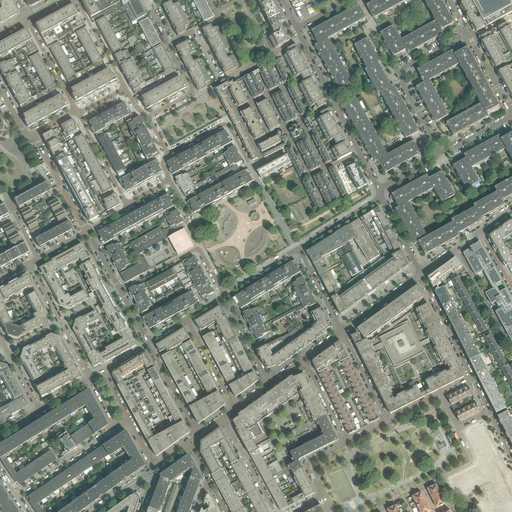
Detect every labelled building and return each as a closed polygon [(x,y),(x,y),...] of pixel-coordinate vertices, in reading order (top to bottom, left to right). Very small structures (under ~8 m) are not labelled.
[(17,12),(17,11),(10,0),(5,0),(0,3),(0,23),(15,15),(16,15),(17,14),(17,13),(17,12)] [(120,2),(119,0),(80,0),(82,2),(90,18),(101,12),(120,2)] [(146,15),(138,0),(119,0),(120,2),(132,23),(136,20),(140,18),(145,16),(146,15)] [(196,7),(206,3),(204,0),(198,0),(194,3),(196,6),(191,8),(192,10),(196,7)] [(265,16),(279,9),(274,0),(269,0),(268,1),(267,0),(259,0),(258,1),(260,5),(261,5),(262,7),(261,8),(263,12),(265,16)] [(385,12),(378,0),(376,0),(366,6),(374,19),(385,12)] [(397,6),(394,0),(378,0),(385,12),(397,6)] [(447,12),(445,7),(441,0),(428,7),(435,19),(447,12)] [(487,26),(479,12),(472,0),(468,0),(461,4),(465,13),(466,12),(467,14),(466,15),(471,24),(472,23),(476,32),(487,26)] [(511,0),(472,0),(479,12),(487,26),(511,11),(511,0)] [(183,13),(180,7),(178,3),(173,5),(171,1),(162,6),(164,10),(166,10),(167,12),(165,12),(169,20),(183,13)] [(197,13),(199,12),(208,7),(206,3),(196,7),(198,11),(197,12),(197,13)] [(67,20),(78,14),(73,4),(69,7),(68,6),(61,10),(66,21),(67,22),(68,21),(67,20)] [(366,18),(358,5),(347,12),(354,25),(366,18)] [(200,18),(201,17),(211,12),(208,7),(199,12),(201,16),(199,17),(200,18)] [(285,20),(279,9),(265,16),(272,31),(281,26),(279,23),(285,20)] [(66,21),(61,10),(47,18),(51,25),(53,28),(66,21)] [(202,23),(213,17),(211,12),(201,17),(203,21),(202,22),(202,23)] [(354,25),(347,12),(335,18),(342,31),(354,25)] [(454,23),(451,18),(447,12),(435,19),(436,21),(441,30),(454,23)] [(189,24),(188,22),(183,13),(169,20),(177,36),(186,31),(184,27),(189,24)] [(86,27),(79,16),(78,14),(67,20),(68,21),(67,22),(73,33),(74,34),(75,33),(85,28),(86,28),(86,27)] [(53,28),(51,25),(47,18),(39,22),(40,23),(35,25),(40,34),(51,29),(52,30),(53,29),(53,28)] [(107,22),(104,18),(96,22),(98,27),(107,22)] [(140,29),(141,29),(150,23),(149,21),(147,18),(147,19),(142,22),(141,20),(140,18),(136,20),(140,28),(139,28),(140,29)] [(342,31),(335,18),(323,24),(330,38),(342,31)] [(443,34),(441,30),(436,21),(424,27),(431,40),(443,34)] [(101,31),(109,27),(107,22),(98,27),(101,31)] [(511,31),(507,22),(479,38),(496,70),(511,98),(511,31)] [(142,34),(153,28),(152,28),(151,26),(150,23),(141,29),(143,32),(142,33),(142,34)] [(330,38),(323,24),(312,31),(319,44),(326,40),(328,39),(330,38)] [(209,44),(223,37),(218,26),(212,29),(210,25),(202,29),(209,44)] [(289,41),(285,35),(281,26),(272,31),(274,34),(269,37),(274,48),(289,41)] [(400,37),(397,33),(393,26),(380,33),(387,45),(400,37)] [(103,36),(111,31),(109,27),(101,31),(103,36)] [(431,40),(424,27),(413,34),(420,47),(431,40)] [(76,39),(78,38),(87,33),(85,28),(75,33),(74,34),(69,37),(67,38),(69,41),(71,40),(70,38),(75,36),(76,39)] [(146,38),(156,33),(155,32),(154,31),(154,30),(153,28),(142,34),(144,38),(145,39),(146,38)] [(60,42),(54,31),(53,29),(52,30),(51,29),(40,34),(48,48),(49,48),(58,43),(60,42)] [(31,39),(26,30),(22,32),(14,36),(17,42),(19,46),(20,47),(23,46),(22,45),(31,39)] [(105,40),(114,36),(111,31),(103,36),(105,40)] [(80,42),(90,37),(87,33),(78,38),(80,42)] [(147,44),(158,38),(158,37),(156,35),(157,35),(156,33),(146,38),(148,42),(147,43),(147,44)] [(108,45),(116,40),(120,38),(118,34),(114,36),(105,40),(108,45)] [(413,34),(401,40),(402,42),(406,50),(408,53),(420,47),(413,34)] [(19,46),(17,42),(14,36),(0,43),(3,49),(6,54),(19,46)] [(83,47),(92,42),(90,37),(80,42),(83,47)] [(229,48),(223,37),(209,44),(217,59),(225,55),(223,51),(229,48)] [(406,50),(402,42),(401,40),(400,37),(387,45),(393,57),(406,50)] [(150,48),(161,43),(159,40),(158,38),(147,44),(149,48),(149,47),(150,48)] [(374,50),(371,45),(367,38),(354,45),(358,53),(361,57),(374,50)] [(38,52),(32,41),(31,39),(22,45),(23,46),(20,47),(26,58),(38,52)] [(334,50),(332,45),(328,39),(326,40),(319,44),(315,46),(321,57),(334,50)] [(110,49),(119,45),(116,40),(108,45),(110,49)] [(196,51),(192,45),(190,40),(176,47),(184,62),(192,58),(190,54),(196,51)] [(85,51),(94,46),(92,42),(83,47),(85,51)] [(51,52),(61,47),(58,43),(49,48),(51,52)] [(155,54),(164,49),(161,44),(152,49),(155,54)] [(304,59),(301,54),(296,44),(288,49),(290,53),(284,56),(290,66),(304,59)] [(121,49),(119,45),(110,49),(113,54),(121,49)] [(88,56),(97,51),(94,46),(85,51),(88,56)] [(54,57),(63,52),(61,47),(51,52),(54,57)] [(474,59),(471,54),(467,47),(455,54),(458,61),(460,64),(459,64),(461,66),(474,59)] [(154,60),(155,60),(166,54),(164,49),(155,54),(152,56),(154,60)] [(341,62),(338,57),(334,50),(321,57),(328,69),(341,62)] [(380,62),(378,57),(374,50),(361,57),(367,69),(378,63),(380,62)] [(90,60),(99,55),(97,51),(88,56),(90,60)] [(131,60),(129,57),(126,51),(121,53),(121,52),(114,56),(117,61),(116,61),(117,63),(118,63),(120,67),(121,67),(119,62),(124,60),(126,62),(131,60)] [(460,64),(458,61),(455,54),(452,51),(441,57),(448,70),(459,64),(460,64)] [(56,61),(66,56),(63,52),(54,57),(56,61)] [(30,64),(41,58),(38,53),(29,58),(29,59),(28,59),(30,64)] [(0,59),(1,62),(8,59),(6,54),(3,56),(3,55),(0,56),(0,59)] [(157,64),(159,63),(169,58),(166,54),(155,60),(157,64)] [(59,66),(68,61),(71,59),(68,55),(66,56),(56,61),(59,66)] [(93,65),(102,60),(99,55),(90,60),(93,65)] [(224,74),(238,67),(233,56),(227,59),(225,55),(217,59),(224,74)] [(448,70),(441,57),(429,64),(436,77),(448,70)] [(31,69),(34,68),(43,63),(41,58),(30,64),(29,64),(31,69)] [(162,68),(171,63),(169,58),(159,63),(162,68)] [(191,77),(205,70),(200,59),(194,62),(192,58),(184,62),(191,77)] [(283,67),(279,59),(271,63),(272,66),(275,64),(277,66),(276,66),(278,69),(283,67)] [(311,74),(309,70),(304,59),(290,66),(295,77),(301,75),(303,79),(311,74)] [(480,71),(477,66),(474,59),(461,66),(467,78),(480,71)] [(95,76),(101,73),(107,70),(102,60),(93,65),(86,68),(75,74),(66,79),(71,89),(84,82),(95,76)] [(139,75),(135,67),(131,60),(126,62),(124,60),(119,62),(121,67),(120,67),(123,72),(122,73),(123,75),(124,75),(127,80),(128,79),(131,83),(136,81),(134,78),(139,75)] [(17,74),(14,68),(10,61),(5,63),(5,62),(0,64),(0,69),(2,73),(1,74),(2,76),(3,75),(6,80),(17,74)] [(61,70),(70,65),(68,61),(59,66),(61,70)] [(334,81),(347,74),(341,62),(328,69),(334,81)] [(36,72),(45,67),(43,63),(34,68),(36,72)] [(164,72),(174,67),(171,63),(162,68),(164,72)] [(271,69),(269,67),(272,66),(271,63),(263,67),(267,75),(272,72),(271,69)] [(384,75),(382,71),(378,63),(367,69),(365,70),(371,82),(384,75)] [(436,77),(429,64),(417,70),(424,83),(429,80),(436,77)] [(64,75),(73,70),(70,65),(61,70),(64,75)] [(39,77),(48,72),(45,67),(36,72),(39,77)] [(166,84),(172,81),(179,77),(174,67),(164,72),(144,83),(139,86),(139,88),(133,91),(135,94),(138,92),(141,97),(154,90),(166,84)] [(257,80),(255,77),(254,75),(260,72),(261,74),(262,77),(263,77),(267,75),(263,67),(248,75),(251,82),(252,83),(257,80)] [(286,74),(283,67),(278,69),(282,76),(286,74)] [(108,84),(113,81),(116,80),(112,73),(111,74),(108,69),(107,70),(101,73),(95,76),(101,88),(106,85),(107,86),(109,85),(108,84)] [(66,79),(75,74),(73,70),(64,75),(66,79)] [(207,88),(205,84),(211,81),(205,70),(191,77),(199,92),(207,88)] [(486,82),(484,78),(480,71),(467,78),(473,89),(486,82)] [(41,81),(50,76),(48,72),(39,77),(37,77),(40,82),(41,81)] [(276,79),(272,72),(267,75),(271,82),(276,79)] [(23,86),(23,84),(17,74),(6,80),(8,85),(7,85),(8,88),(9,87),(12,92),(23,86)] [(290,80),(286,74),(282,76),(284,80),(283,80),(285,83),(290,80)] [(319,89),(316,82),(311,74),(303,79),(305,82),(299,85),(305,96),(319,89)] [(354,85),(351,81),(347,74),(334,81),(341,93),(354,85)] [(144,83),(142,80),(139,75),(134,78),(136,81),(131,83),(128,79),(127,80),(129,84),(128,84),(129,87),(130,86),(133,91),(139,88),(139,86),(144,83)] [(251,82),(248,75),(240,79),(241,81),(244,80),(247,85),(251,82)] [(271,82),(267,75),(263,77),(266,84),(271,82)] [(391,86),(388,81),(384,75),(371,82),(378,94),(380,93),(380,92),(391,86)] [(43,86),(53,81),(50,76),(41,81),(43,86)] [(97,90),(101,88),(95,76),(84,82),(90,94),(94,91),(95,92),(97,91),(97,90)] [(179,92),(181,91),(187,88),(183,81),(182,82),(179,77),(172,81),(166,84),(172,96),(177,93),(177,94),(180,93),(179,92)] [(241,88),(239,83),(241,81),(240,79),(234,82),(233,80),(230,82),(232,84),(233,84),(236,90),(237,89),(237,90),(241,88)] [(279,86),(278,83),(276,79),(271,82),(274,88),(279,86)] [(260,87),(257,80),(252,83),(255,90),(260,87)] [(436,92),(432,86),(429,80),(424,83),(416,87),(423,100),(436,92)] [(59,93),(55,85),(53,81),(43,86),(46,90),(53,87),(57,94),(59,93)] [(236,90),(233,84),(232,84),(230,82),(229,81),(227,82),(230,87),(230,88),(230,90),(231,93),(235,91),(235,90),(236,90)] [(85,96),(87,96),(90,94),(84,82),(71,89),(70,90),(73,94),(72,95),(75,102),(83,98),(83,99),(86,97),(85,96)] [(230,87),(227,82),(219,86),(221,91),(222,91),(230,87)] [(255,90),(252,83),(251,82),(247,85),(250,92),(255,90)] [(274,88),(271,82),(266,84),(268,88),(269,91),(274,88)] [(493,94),(490,89),(486,82),(473,89),(480,101),(493,94)] [(167,98),(172,96),(166,84),(154,90),(160,102),(165,99),(166,100),(168,99),(167,98)] [(399,97),(397,92),(393,85),(391,86),(380,92),(380,93),(384,99),(383,100),(385,104),(386,103),(386,104),(399,97)] [(30,99),(26,91),(23,86),(12,92),(14,96),(13,97),(15,99),(16,99),(20,106),(26,103),(26,101),(30,99)] [(224,93),(222,92),(222,91),(221,91),(219,86),(215,88),(216,91),(218,90),(219,91),(217,92),(220,98),(222,97),(222,98),(226,96),(224,93)] [(296,93),(293,86),(288,88),(289,91),(291,95),(296,93)] [(47,102),(53,99),(60,95),(59,93),(57,94),(53,87),(46,90),(30,99),(26,101),(26,103),(20,106),(24,115),(36,108),(47,102)] [(264,94),(262,91),(260,87),(255,90),(259,96),(264,94)] [(245,95),(241,88),(237,90),(238,91),(237,91),(240,97),(245,95)] [(327,104),(324,99),(319,89),(305,96),(310,107),(316,104),(318,108),(327,104)] [(156,104),(160,102),(154,90),(141,97),(144,102),(142,103),(146,110),(154,106),(154,107),(156,105),(156,104)] [(259,96),(255,90),(250,92),(254,99),(259,96)] [(240,97),(237,91),(235,92),(235,91),(231,93),(235,100),(240,97)] [(285,98),(283,94),(282,91),(277,94),(281,101),(285,98)] [(442,104),(439,98),(436,92),(423,100),(429,111),(442,104)] [(300,99),(296,93),(291,95),(295,102),(300,99)] [(281,101),(277,94),(272,96),(274,99),(276,103),(281,101)] [(499,106),(497,101),(493,94),(480,101),(481,104),(486,113),(487,113),(499,106)] [(61,110),(65,107),(68,106),(64,99),(63,100),(60,95),(53,99),(47,102),(54,114),(58,111),(59,112),(61,111),(61,110)] [(248,102),(245,95),(240,97),(243,104),(248,102),(248,101),(248,102)] [(230,103),(226,96),(222,98),(222,99),(220,100),(224,106),(230,103)] [(243,104),(240,97),(235,100),(238,107),(239,107),(243,104)] [(362,109),(359,104),(355,97),(346,102),(342,104),(349,116),(362,109)] [(406,108),(403,104),(399,97),(386,104),(393,116),(406,108)] [(289,105),(285,98),(281,101),(284,107),(289,105)] [(270,106),(268,102),(266,99),(261,102),(265,109),(270,106)] [(303,106),(300,99),(295,102),(298,108),(303,106)] [(284,107),(281,101),(276,103),(279,110),(284,107)] [(49,116),(54,114),(47,102),(36,108),(42,120),(47,117),(47,118),(49,117),(49,116)] [(265,109),(261,102),(257,104),(256,104),(257,104),(260,111),(265,109)] [(127,109),(124,103),(119,106),(118,105),(116,106),(117,107),(112,109),(115,116),(114,116),(117,122),(131,114),(128,108),(127,109)] [(233,110),(230,103),(224,106),(227,112),(229,111),(229,112),(233,110)] [(442,104),(429,111),(435,122),(436,122),(448,115),(442,104)] [(489,117),(487,113),(486,113),(481,104),(470,110),(477,123),(489,117)] [(292,112),(289,105),(284,107),(287,114),(292,112)] [(273,113),(270,106),(265,109),(268,115),(269,116),(273,113)] [(307,113),(303,106),(298,108),(300,113),(302,116),(307,113)] [(255,114),(251,107),(246,110),(249,117),(255,114)] [(287,114),(284,107),(279,110),(283,116),(287,114)] [(37,122),(42,120),(36,108),(24,115),(23,115),(25,120),(24,121),(27,128),(35,124),(36,125),(38,123),(37,122)] [(412,120),(410,115),(406,108),(393,116),(399,127),(412,120)] [(115,116),(112,109),(107,112),(107,111),(104,112),(105,113),(100,116),(104,122),(105,121),(108,126),(117,122),(114,116),(115,116)] [(268,115),(265,109),(260,111),(264,118),(268,115)] [(323,131),(337,124),(329,109),(321,113),(322,117),(315,121),(316,123),(318,122),(323,131)] [(368,121),(366,117),(362,109),(349,116),(355,128),(368,121)] [(237,117),(233,110),(229,112),(229,113),(228,114),(231,120),(237,117)] [(249,117),(246,110),(241,112),(245,119),(249,117)] [(477,123),(470,110),(458,116),(465,129),(477,123)] [(296,119),(295,116),(294,116),(292,112),(287,114),(291,121),(296,119)] [(277,120),(273,113),(269,116),(272,122),(277,120)] [(142,124),(143,124),(142,121),(141,122),(137,114),(131,117),(130,116),(124,119),(134,137),(140,133),(139,132),(145,129),(142,124)] [(258,121),(255,114),(249,117),(252,123),(253,122),(254,123),(258,121)] [(291,121),(287,114),(283,116),(285,121),(286,124),(291,121)] [(272,122),(269,116),(268,115),(264,118),(267,125),(272,122)] [(104,122),(100,116),(96,118),(95,117),(93,118),(93,119),(88,122),(92,128),(90,129),(93,134),(108,126),(105,121),(104,122)] [(465,129),(458,116),(446,123),(453,136),(465,129)] [(240,124),(237,117),(231,120),(234,126),(236,125),(236,126),(240,124)] [(76,126),(73,119),(68,122),(67,121),(65,122),(65,123),(60,126),(64,132),(62,133),(65,138),(80,130),(77,125),(76,126)] [(280,127),(279,124),(277,120),(272,122),(275,129),(280,127)] [(419,132),(416,127),(412,120),(399,127),(406,139),(410,136),(411,136),(419,132)] [(262,128),(258,121),(254,123),(254,124),(253,124),(256,130),(262,128)] [(375,132),(372,127),(368,121),(355,128),(362,140),(375,132)] [(275,129),(272,122),(267,125),(271,131),(270,132),(271,132),(275,129)] [(244,131),(240,124),(236,126),(236,127),(235,127),(238,134),(244,131)] [(256,130),(253,124),(252,125),(252,124),(248,126),(252,133),(256,130)] [(344,139),(340,131),(337,124),(323,131),(328,142),(333,139),(335,143),(344,139)] [(265,134),(262,128),(256,130),(260,137),(265,135),(265,134)] [(148,136),(149,135),(148,133),(147,133),(145,129),(139,132),(140,133),(134,137),(139,145),(145,142),(145,143),(151,140),(148,136)] [(53,130),(42,136),(47,145),(58,138),(54,131),(53,130)] [(260,137),(256,130),(252,133),(255,139),(255,140),(255,139),(260,137)] [(109,139),(106,134),(104,135),(101,131),(95,135),(100,143),(109,139)] [(229,137),(226,131),(221,134),(220,133),(218,134),(219,135),(214,137),(217,144),(216,144),(219,149),(224,147),(233,142),(231,136),(229,137)] [(247,138),(244,131),(238,134),(241,140),(243,139),(243,140),(247,138)] [(85,139),(82,134),(81,132),(76,135),(77,137),(73,139),(76,144),(85,139)] [(381,144),(378,139),(375,132),(362,140),(368,151),(381,144)] [(511,133),(501,139),(503,144),(506,149),(507,151),(511,148),(511,133)] [(282,142),(281,139),(278,134),(273,137),(277,145),(282,142)] [(320,140),(317,134),(312,136),(313,139),(316,143),(320,140)] [(503,144),(501,139),(499,136),(487,142),(494,155),(500,152),(506,149),(503,144)] [(103,148),(111,143),(113,142),(111,137),(109,139),(100,143),(103,148)] [(217,144),(214,137),(209,140),(209,139),(207,140),(207,141),(203,144),(206,150),(207,149),(210,154),(219,149),(216,144),(217,144)] [(277,145),(273,137),(268,140),(272,147),(277,145)] [(58,138),(47,145),(50,150),(59,145),(61,144),(58,138)] [(251,145),(247,138),(243,140),(243,141),(242,141),(245,147),(251,145)] [(78,148),(87,143),(85,139),(76,144),(78,148)] [(310,146),(308,142),(306,139),(301,141),(305,149),(310,146)] [(352,153),(349,149),(344,139),(335,143),(337,147),(332,149),(334,154),(337,160),(352,153)] [(155,147),(156,147),(155,145),(154,145),(151,140),(145,143),(145,142),(139,145),(148,163),(154,160),(153,158),(159,155),(155,147)] [(272,147),(268,140),(263,142),(266,150),(272,147)] [(322,144),(320,140),(316,143),(319,150),(324,147),(322,144)] [(305,149),(301,141),(296,144),(298,147),(300,151),(305,149)] [(420,154),(413,141),(401,148),(409,161),(420,154)] [(266,150),(263,142),(258,145),(261,152),(266,150)] [(494,155),(487,142),(476,148),(483,161),(494,155)] [(81,153),(90,148),(87,143),(78,148),(81,153)] [(105,152),(114,148),(111,143),(103,148),(105,152)] [(228,152),(223,154),(224,155),(225,158),(226,159),(230,166),(235,164),(235,165),(242,161),(238,154),(239,153),(238,151),(237,152),(234,147),(232,143),(226,147),(228,150),(228,152)] [(206,150),(203,144),(198,146),(197,145),(195,147),(195,148),(190,150),(194,156),(192,157),(195,162),(210,154),(207,149),(206,150)] [(387,155),(384,149),(381,144),(368,151),(374,163),(378,161),(378,160),(387,155)] [(50,150),(52,155),(61,150),(59,145),(50,150)] [(254,151),(251,145),(245,147),(249,153),(250,153),(254,151)] [(313,153),(310,146),(305,149),(308,155),(313,153)] [(294,154),(292,150),(291,147),(286,149),(288,153),(289,157),(294,154)] [(83,157),(92,152),(90,148),(81,153),(83,157)] [(108,157),(116,152),(114,148),(105,152),(108,157)] [(409,161),(401,148),(390,154),(397,167),(409,161)] [(483,161),(476,148),(464,155),(466,159),(466,158),(471,168),(483,161)] [(63,149),(61,150),(52,155),(54,159),(64,154),(65,153),(63,149)] [(308,155),(305,149),(300,151),(303,158),(308,155)] [(194,156),(190,150),(186,153),(185,152),(183,153),(184,154),(179,156),(182,163),(184,162),(186,167),(195,162),(192,157),(194,156)] [(258,158),(254,151),(250,153),(251,154),(249,155),(253,161),(258,158)] [(85,162),(95,157),(92,152),(83,157),(85,162)] [(110,161),(119,157),(116,152),(108,157),(110,161)] [(64,154),(54,159),(57,163),(68,157),(65,153),(64,154)] [(292,162),(289,157),(288,153),(285,155),(276,160),(280,168),(290,163),(292,162)] [(317,159),(313,153),(308,155),(312,162),(317,159)] [(298,161),(294,154),(289,157),(292,162),(293,163),(298,161)] [(331,161),(327,154),(322,156),(325,161),(326,164),(331,161)] [(397,167),(390,154),(387,155),(378,160),(378,161),(385,173),(397,167)] [(312,162),(308,155),(303,158),(307,164),(312,162)] [(182,163),(179,156),(174,159),(174,158),(171,159),(172,160),(167,163),(170,169),(169,170),(172,175),(186,167),(184,162),(182,163)] [(61,171),(70,166),(73,165),(70,161),(68,157),(57,163),(59,167),(61,171)] [(88,167),(97,162),(95,157),(85,162),(88,167)] [(112,166),(121,161),(119,157),(110,161),(112,166)] [(473,170),(472,169),(471,168),(466,158),(466,159),(453,166),(460,177),(473,170)] [(320,166),(319,164),(317,159),(312,162),(315,169),(320,166)] [(156,175),(158,174),(161,172),(158,166),(159,165),(156,160),(142,168),(145,173),(146,172),(149,179),(154,176),(155,177),(157,176),(156,175)] [(280,168),(276,160),(266,165),(271,174),(280,168)] [(115,170),(123,165),(121,161),(112,166),(115,170)] [(301,167),(298,161),(293,163),(296,170),(301,167)] [(90,171),(100,166),(97,162),(88,167),(90,171)] [(315,169),(312,162),(307,164),(309,169),(310,172),(315,169)] [(356,163),(347,168),(349,173),(359,168),(356,163)] [(195,186),(190,188),(190,190),(192,193),(191,193),(192,194),(193,197),(194,199),(194,198),(198,196),(200,195),(206,192),(213,188),(218,186),(222,183),(229,179),(237,175),(241,173),(241,172),(239,169),(238,168),(237,168),(235,165),(235,164),(230,166),(221,171),(202,182),(195,186)] [(125,175),(123,172),(126,170),(123,165),(115,170),(119,179),(125,175)] [(271,174),(266,165),(257,170),(261,179),(271,174)] [(98,217),(70,166),(61,171),(89,222),(98,217)] [(93,176),(102,171),(100,166),(90,171),(93,176)] [(305,174),(303,172),(301,167),(296,170),(300,177),(305,174)] [(337,174),(335,169),(334,167),(329,169),(330,172),(332,176),(337,174)] [(145,181),(147,180),(149,179),(146,172),(145,173),(142,168),(133,173),(136,178),(134,179),(138,185),(143,182),(143,183),(145,182),(145,181)] [(359,168),(349,173),(352,179),(362,174),(359,168)] [(241,173),(237,175),(239,181),(238,182),(241,188),(246,185),(247,186),(249,185),(248,184),(253,181),(250,175),(251,174),(248,169),(245,171),(241,173)] [(479,182),(477,177),(475,174),(473,170),(460,177),(466,189),(479,182)] [(95,180),(105,175),(102,171),(93,176),(95,180)] [(180,172),(174,176),(176,178),(178,183),(178,184),(177,184),(179,186),(180,186),(181,188),(184,193),(190,190),(190,188),(195,186),(191,178),(190,177),(188,174),(188,173),(183,176),(182,175),(180,172)] [(327,179),(324,175),(323,172),(318,174),(322,181),(327,179)] [(448,184),(446,179),(442,172),(429,179),(431,183),(434,188),(435,191),(448,184)] [(133,187),(135,186),(138,185),(134,179),(136,178),(133,173),(128,176),(118,180),(121,186),(123,185),(126,191),(131,189),(131,190),(134,188),(133,187)] [(322,181),(318,174),(313,177),(315,180),(317,184),(322,181)] [(341,181),(337,174),(332,176),(336,183),(341,181)] [(362,174),(352,179),(355,184),(365,179),(362,174)] [(98,185),(107,180),(105,175),(95,180),(98,185)] [(229,179),(222,183),(225,189),(226,188),(229,194),(234,191),(235,192),(237,191),(237,190),(241,188),(238,182),(239,181),(237,175),(229,179)] [(434,188),(431,183),(429,179),(427,175),(415,181),(423,195),(434,188)] [(511,178),(507,181),(506,179),(505,180),(502,182),(503,184),(494,188),(497,193),(497,192),(502,201),(509,197),(510,200),(511,199),(511,198),(511,178)] [(330,186),(327,179),(322,181),(325,188),(330,186)] [(365,179),(355,184),(358,189),(367,184),(365,179)] [(100,189),(110,184),(107,180),(98,185),(100,189)] [(311,187),(309,182),(308,180),(303,182),(306,190),(311,187)] [(325,188),(322,181),(317,184),(320,191),(325,188)] [(344,187),(341,181),(336,183),(339,190),(344,187)] [(423,195),(415,181),(404,188),(411,201),(423,195)] [(52,190),(47,182),(32,190),(37,198),(46,193),(52,190)] [(218,186),(213,188),(216,193),(214,194),(218,201),(223,198),(223,199),(226,198),(225,197),(229,194),(226,188),(225,189),(222,183),(218,186)] [(103,194),(112,189),(110,184),(100,189),(103,194)] [(455,195),(452,191),(448,184),(435,191),(442,203),(449,198),(455,195)] [(333,193),(330,186),(325,188),(329,195),(333,193)] [(315,194),(311,187),(306,190),(310,196),(315,194)] [(348,194),(344,187),(339,190),(341,194),(343,197),(348,194)] [(200,195),(198,196),(201,201),(203,201),(206,207),(211,204),(211,205),(214,204),(213,203),(218,201),(214,194),(216,193),(213,188),(206,192),(200,195)] [(329,195),(325,188),(320,191),(324,197),(329,195)] [(411,201),(404,188),(392,194),(392,195),(391,195),(390,196),(390,197),(390,199),(390,200),(394,198),(399,207),(408,202),(411,201)] [(24,205),(32,200),(37,198),(32,190),(13,200),(18,208),(24,205)] [(504,205),(502,201),(497,192),(497,193),(486,199),(493,212),(504,205)] [(114,208),(116,207),(119,205),(116,199),(117,198),(114,193),(99,201),(102,206),(103,206),(107,212),(112,209),(112,210),(115,209),(114,208)] [(337,200),(336,197),(333,193),(329,195),(332,202),(337,200)] [(318,201),(315,194),(310,196),(313,203),(318,201)] [(176,205),(173,200),(172,201),(168,195),(163,197),(163,196),(161,197),(161,198),(156,201),(160,207),(159,208),(162,213),(169,210),(175,206),(176,205)] [(332,202),(329,195),(324,197),(326,202),(327,205),(332,202)] [(190,201),(187,202),(190,208),(191,207),(194,213),(199,211),(200,211),(202,210),(202,209),(206,207),(203,201),(201,201),(198,196),(194,198),(194,199),(190,201)] [(59,204),(56,199),(48,203),(50,208),(59,204)] [(493,212),(486,199),(474,205),(475,208),(475,207),(481,218),(493,212)] [(160,207),(156,201),(152,203),(151,202),(149,204),(150,205),(145,207),(148,214),(149,213),(152,218),(162,213),(159,208),(160,207)] [(322,208),(320,205),(318,201),(313,203),(317,210),(322,208)] [(0,222),(9,218),(10,217),(2,202),(0,203),(0,222)] [(415,214),(412,209),(408,202),(399,207),(395,209),(402,221),(415,214)] [(53,213),(61,208),(59,204),(50,208),(53,213)] [(28,207),(25,208),(20,211),(22,216),(31,212),(28,207)] [(148,214),(145,207),(140,210),(140,209),(137,210),(138,211),(133,214),(136,220),(135,220),(138,226),(152,218),(149,213),(148,214)] [(171,215),(166,218),(168,222),(168,223),(169,224),(171,227),(171,228),(172,227),(176,225),(177,226),(180,224),(183,222),(181,217),(182,217),(180,215),(179,215),(179,213),(177,210),(176,209),(175,207),(169,211),(171,214),(170,214),(171,215)] [(481,218),(475,207),(475,208),(463,214),(471,227),(482,221),(481,218)] [(55,217),(64,213),(61,208),(53,213),(55,217)] [(382,213),(380,208),(379,208),(378,208),(370,213),(372,217),(382,213)] [(33,217),(31,212),(22,216),(25,221),(33,217)] [(66,217),(64,213),(55,217),(57,222),(66,217)] [(254,222),(255,222),(257,222),(257,221),(258,221),(259,220),(260,218),(260,217),(259,215),(259,214),(257,213),(256,213),(255,213),(253,213),(252,214),(251,215),(251,216),(251,217),(251,219),(252,220),(253,221),(254,222)] [(372,217),(370,213),(362,218),(364,222),(372,217)] [(374,222),(384,217),(382,213),(372,217),(374,222)] [(136,220),(133,214),(128,216),(128,215),(126,216),(126,217),(121,220),(125,226),(126,226),(129,231),(138,226),(135,220),(136,220)] [(421,226),(419,221),(415,214),(402,221),(408,233),(421,226)] [(471,227),(463,214),(452,220),(453,223),(459,233),(471,227)] [(35,221),(33,217),(25,221),(27,225),(35,221)] [(68,221),(68,220),(66,217),(57,222),(60,226),(68,221)] [(377,226),(386,221),(384,217),(374,222),(377,226)] [(511,218),(499,228),(503,233),(506,238),(510,235),(509,234),(511,232),(507,226),(510,225),(511,227),(511,218)] [(125,226),(121,220),(117,222),(116,222),(114,223),(115,224),(110,226),(113,233),(114,232),(117,237),(129,231),(126,226),(125,226)] [(372,242),(371,241),(371,240),(370,240),(370,238),(369,238),(368,236),(369,236),(368,236),(367,234),(366,232),(365,230),(364,228),(363,228),(359,220),(347,227),(354,239),(354,240),(354,239),(355,241),(356,242),(356,241),(357,243),(357,244),(357,243),(358,245),(358,246),(358,245),(359,247),(359,248),(360,247),(360,249),(361,250),(362,251),(362,252),(362,251),(363,253),(363,254),(364,255),(364,256),(365,256),(366,257),(365,257),(366,258),(369,262),(374,259),(374,260),(375,259),(376,258),(377,260),(381,258),(380,256),(377,251),(377,250),(376,250),(375,249),(376,249),(375,248),(374,247),(374,246),(373,245),(373,244),(372,243),(372,242)] [(38,226),(35,221),(27,225),(30,230),(38,226)] [(72,229),(68,221),(60,226),(53,229),(57,237),(72,229)] [(379,230),(388,225),(386,221),(377,226),(379,230)] [(5,232),(14,227),(12,223),(2,228),(5,232)] [(459,233),(453,223),(442,229),(449,242),(460,236),(459,233)] [(130,269),(121,274),(126,283),(128,282),(151,270),(144,257),(143,258),(142,256),(139,256),(138,255),(145,251),(169,238),(179,255),(180,254),(190,249),(193,247),(194,247),(191,241),(190,238),(185,229),(184,230),(180,224),(177,226),(176,225),(172,227),(175,231),(169,234),(167,234),(166,231),(164,230),(162,231),(160,227),(138,239),(131,243),(130,244),(138,260),(131,264),(130,264),(128,266),(130,269)] [(381,234),(390,230),(388,225),(379,230),(381,234)] [(113,233),(110,226),(105,229),(105,228),(102,229),(103,230),(98,233),(101,239),(100,240),(103,245),(112,240),(117,237),(114,232),(113,233)] [(427,237),(425,233),(421,226),(408,233),(414,244),(418,242),(427,237)] [(7,237),(16,231),(14,227),(5,232),(7,237)] [(351,241),(354,239),(347,227),(343,229),(336,234),(343,247),(337,251),(341,258),(354,251),(349,242),(351,241)] [(506,238),(503,233),(499,228),(488,236),(495,249),(504,245),(502,241),(506,238)] [(39,247),(57,237),(53,229),(34,239),(39,247)] [(449,242),(442,229),(430,235),(437,249),(449,242)] [(383,239),(393,234),(390,230),(381,234),(383,239)] [(9,241),(19,236),(16,231),(7,237),(9,241)] [(331,254),(337,251),(343,247),(336,234),(307,252),(310,256),(309,256),(313,263),(320,277),(329,272),(329,270),(337,265),(331,254)] [(385,243),(395,238),(393,234),(383,239),(385,243)] [(437,249),(430,235),(428,236),(427,237),(418,242),(425,255),(437,249)] [(29,252),(22,239),(20,239),(19,236),(9,241),(11,245),(13,244),(15,248),(20,246),(25,255),(29,252)] [(387,247),(397,243),(395,238),(385,243),(387,247)] [(111,242),(105,245),(107,248),(109,252),(109,253),(108,254),(110,256),(111,255),(112,257),(113,260),(120,257),(119,255),(124,253),(122,248),(121,247),(119,244),(119,243),(114,246),(113,245),(111,242)] [(491,270),(489,265),(491,263),(487,255),(482,246),(479,242),(463,253),(464,255),(475,275),(483,271),(493,289),(485,293),(491,304),(495,302),(498,307),(500,306),(501,308),(495,312),(511,342),(511,306),(511,304),(511,303),(511,300),(506,289),(500,292),(496,285),(501,282),(497,273),(494,268),(491,270)] [(389,252),(399,247),(397,243),(387,247),(389,252)] [(89,257),(85,251),(82,244),(70,250),(76,261),(78,260),(82,267),(92,261),(90,256),(89,257)] [(511,262),(511,256),(511,257),(510,255),(511,254),(508,248),(506,249),(504,245),(495,249),(505,267),(507,265),(511,263),(511,262)] [(25,255),(20,246),(15,248),(4,254),(9,263),(25,255)] [(391,256),(401,251),(399,247),(389,252),(391,256)] [(76,261),(70,250),(57,257),(63,268),(62,268),(64,272),(68,269),(67,266),(76,261)] [(354,305),(390,279),(409,266),(401,251),(391,256),(386,259),(384,257),(347,284),(349,287),(341,293),(331,298),(340,315),(354,305)] [(343,263),(356,256),(354,251),(341,258),(343,263)] [(120,257),(113,260),(115,263),(116,265),(115,265),(116,268),(117,267),(118,268),(120,272),(126,268),(126,267),(128,266),(130,264),(128,261),(128,260),(124,253),(119,255),(120,257)] [(0,267),(9,263),(4,254),(0,256),(0,267)] [(346,268),(359,261),(356,256),(343,263),(346,268)] [(62,268),(63,268),(57,257),(52,260),(53,261),(40,268),(46,280),(55,275),(54,273),(62,268)] [(199,264),(200,264),(198,262),(197,262),(195,257),(189,261),(188,259),(183,262),(190,277),(196,274),(195,273),(201,269),(199,264)] [(462,267),(457,259),(456,258),(440,269),(445,275),(453,269),(455,272),(462,267)] [(298,268),(299,267),(295,260),(287,265),(287,264),(285,265),(285,266),(281,269),(285,275),(284,276),(286,281),(294,276),(300,272),(298,268)] [(100,275),(97,270),(92,261),(82,267),(89,280),(99,275),(100,275)] [(349,272),(362,265),(359,261),(346,268),(347,268),(349,272)] [(195,286),(190,277),(183,262),(177,265),(190,289),(192,292),(192,291),(195,295),(199,293),(195,286)] [(190,289),(177,265),(173,268),(174,269),(169,272),(174,280),(178,278),(183,287),(185,291),(190,289)] [(351,277),(364,270),(362,265),(349,272),(351,277)] [(205,276),(206,276),(205,273),(204,274),(201,269),(195,273),(196,274),(190,277),(195,286),(201,283),(201,284),(207,281),(205,276)] [(285,275),(281,269),(276,272),(276,271),(274,272),(274,273),(270,276),(273,282),(274,282),(277,286),(286,281),(284,276),(285,275)] [(440,283),(438,280),(445,275),(440,269),(428,278),(435,292),(442,288),(438,284),(440,283)] [(322,281),(332,276),(334,275),(332,271),(329,272),(320,277),(322,281)] [(174,280),(169,272),(164,274),(169,283),(174,280)] [(307,284),(306,282),(305,282),(300,272),(294,276),(297,282),(291,284),(296,294),(302,291),(302,292),(309,289),(306,284),(307,284)] [(22,290),(32,285),(26,274),(12,282),(18,293),(22,290)] [(169,283),(164,274),(160,277),(164,285),(169,283)] [(48,284),(58,279),(55,275),(46,280),(48,284)] [(110,296),(107,291),(99,275),(89,280),(88,281),(94,292),(89,295),(91,299),(97,296),(100,301),(102,304),(96,307),(97,310),(98,312),(103,309),(109,320),(110,320),(120,315),(120,314),(112,300),(110,296)] [(273,282),(270,276),(265,279),(264,278),(262,279),(263,280),(258,283),(262,289),(261,290),(264,295),(277,286),(274,282),(273,282)] [(325,285),(334,280),(332,276),(322,281),(325,285)] [(164,285),(160,277),(155,279),(160,288),(164,285)] [(450,287),(460,281),(458,277),(449,282),(448,283),(450,287)] [(51,288),(60,283),(58,279),(48,284),(51,288)] [(160,288),(155,279),(151,281),(156,290),(160,288)] [(327,290),(339,283),(336,279),(334,281),(334,280),(325,285),(327,290)] [(156,290),(151,281),(146,284),(146,282),(141,285),(144,290),(149,287),(151,292),(156,290)] [(211,288),(212,287),(211,285),(210,285),(207,281),(201,284),(201,283),(195,286),(199,293),(203,300),(208,297),(208,296),(214,293),(211,288)] [(456,288),(462,285),(460,281),(450,287),(453,291),(454,290),(453,288),(454,287),(455,287),(456,288)] [(18,293),(12,282),(0,288),(0,291),(4,300),(18,293)] [(53,292),(62,287),(60,283),(51,288),(53,292)] [(262,289),(258,283),(254,286),(253,285),(251,286),(251,287),(247,290),(251,296),(252,296),(255,300),(264,295),(261,290),(262,289)] [(329,294),(338,289),(339,289),(341,288),(339,283),(327,290),(329,294)] [(146,294),(144,290),(141,285),(136,287),(136,286),(129,290),(132,295),(131,295),(132,297),(133,297),(135,301),(147,295),(146,294)] [(424,297),(418,285),(408,292),(401,297),(410,309),(414,306),(413,305),(417,302),(424,297)] [(457,293),(465,289),(462,285),(456,288),(457,290),(456,291),(457,293)] [(451,299),(449,295),(447,290),(448,290),(446,286),(442,288),(435,292),(443,308),(455,302),(453,298),(451,299)] [(55,296),(64,291),(62,287),(53,292),(55,296)] [(316,304),(312,296),(313,296),(312,293),(311,294),(309,289),(302,292),(302,291),(296,294),(300,301),(304,308),(305,311),(311,308),(310,307),(316,304)] [(331,298),(341,293),(339,289),(338,289),(329,294),(331,298)] [(88,299),(83,290),(79,292),(84,301),(88,299)] [(251,296),(247,290),(242,293),(242,292),(240,293),(240,294),(233,299),(237,305),(238,304),(241,309),(249,304),(255,300),(252,296),(251,296)] [(29,301),(38,296),(35,291),(26,296),(29,301)] [(57,300),(67,295),(64,291),(55,296),(57,300)] [(185,295),(181,298),(184,303),(182,304),(186,310),(189,308),(190,307),(191,308),(193,307),(193,306),(197,303),(194,297),(195,296),(195,295),(192,291),(192,292),(185,295)] [(84,301),(79,292),(74,294),(79,304),(84,301)] [(79,304),(74,294),(71,297),(69,294),(67,295),(57,300),(61,306),(70,309),(79,304)] [(148,308),(153,306),(147,295),(135,301),(138,306),(137,307),(138,309),(139,308),(143,316),(149,313),(148,310),(148,308)] [(31,305),(40,300),(38,296),(29,301),(31,305)] [(398,316),(406,310),(407,312),(410,309),(401,297),(387,308),(395,320),(399,317),(398,316)] [(424,297),(417,302),(418,303),(419,303),(422,307),(428,304),(424,297)] [(181,312),(183,311),(186,310),(182,304),(184,303),(181,298),(166,306),(169,311),(170,310),(174,316),(178,314),(179,315),(181,313),(181,312)] [(33,309),(42,304),(40,300),(31,305),(33,309)] [(465,308),(473,304),(471,300),(464,303),(462,304),(461,305),(461,306),(462,308),(464,311),(466,310),(463,306),(464,306),(465,308)] [(463,318),(461,315),(459,315),(455,307),(456,306),(455,302),(443,308),(451,324),(463,318)] [(35,313),(44,308),(42,304),(33,309),(35,313)] [(432,314),(429,306),(428,304),(422,307),(416,310),(419,316),(417,316),(419,320),(432,314)] [(169,319),(171,318),(174,316),(170,310),(169,311),(166,306),(157,310),(160,316),(159,316),(162,323),(167,320),(167,321),(170,320),(169,319)] [(227,319),(226,316),(224,313),(221,307),(218,306),(206,314),(212,324),(216,322),(217,323),(216,323),(217,324),(220,322),(227,319)] [(262,320),(260,318),(256,309),(251,311),(249,307),(242,310),(246,318),(245,319),(246,321),(247,320),(249,325),(256,322),(257,323),(262,320)] [(45,324),(46,319),(48,314),(44,308),(35,313),(33,315),(34,317),(30,320),(35,329),(44,324),(45,324)] [(278,367),(323,334),(322,333),(330,327),(328,323),(330,323),(322,308),(310,314),(314,322),(305,329),(302,325),(289,334),(257,350),(264,365),(266,365),(267,366),(266,367),(267,368),(277,365),(278,367)] [(384,326),(391,321),(392,322),(395,320),(387,308),(372,318),(381,330),(384,328),(384,326)] [(99,319),(95,311),(94,310),(90,313),(95,322),(99,319)] [(157,325),(162,323),(159,316),(160,316),(157,310),(143,318),(146,324),(147,323),(150,329),(155,326),(156,327),(158,326),(157,325)] [(0,321),(0,322),(9,317),(7,313),(0,316),(0,321)] [(95,322),(90,313),(86,315),(91,324),(95,322)] [(128,327),(126,323),(121,313),(120,314),(120,315),(110,320),(117,333),(128,327)] [(212,324),(206,314),(194,321),(200,331),(212,324)] [(442,332),(432,314),(419,320),(421,324),(423,323),(425,328),(427,332),(425,332),(428,338),(428,339),(442,332)] [(86,330),(88,329),(87,326),(91,324),(86,315),(76,320),(73,329),(76,335),(85,330),(86,330)] [(473,323),(481,319),(479,315),(472,318),(473,320),(472,321),(473,323)] [(2,326),(12,321),(9,317),(0,322),(2,326)] [(373,335),(372,334),(376,331),(377,333),(381,330),(372,318),(356,330),(358,333),(351,336),(359,352),(372,345),(369,338),(368,339),(366,340),(365,340),(369,337),(370,338),(373,335)] [(471,335),(469,331),(468,332),(463,323),(465,322),(463,318),(451,324),(459,340),(471,335)] [(237,338),(232,327),(227,319),(220,322),(217,324),(219,329),(226,343),(230,341),(237,338)] [(481,319),(473,323),(471,324),(473,328),(483,322),(481,319)] [(35,329),(30,320),(26,322),(31,331),(35,329)] [(268,332),(264,325),(262,320),(257,323),(256,322),(249,325),(252,330),(251,330),(252,333),(253,332),(257,340),(264,336),(263,335),(268,332)] [(26,333),(21,324),(17,327),(14,326),(12,321),(2,326),(7,335),(7,336),(17,339),(17,338),(26,333)] [(430,342),(428,339),(428,338),(419,343),(408,321),(405,322),(406,324),(380,338),(382,342),(373,347),(375,351),(384,346),(395,369),(398,367),(397,366),(424,352),(421,347),(430,342)] [(31,331),(26,322),(21,324),(26,333),(31,331)] [(478,330),(485,326),(483,322),(473,328),(474,329),(475,332),(477,331),(478,330)] [(137,345),(133,338),(130,333),(131,332),(128,327),(117,333),(121,340),(120,341),(125,352),(137,345)] [(190,338),(189,335),(184,328),(173,335),(179,344),(180,344),(179,343),(181,342),(181,343),(190,338)] [(87,334),(86,330),(85,330),(76,335),(78,339),(87,334)] [(449,346),(445,339),(442,332),(428,339),(430,342),(432,341),(435,348),(433,348),(435,352),(449,346)] [(481,341),(491,336),(489,332),(483,336),(484,337),(482,338),(481,338),(479,339),(480,340),(481,341)] [(214,339),(213,337),(211,333),(203,337),(206,344),(214,339)] [(63,342),(60,337),(50,334),(41,339),(46,349),(50,346),(51,349),(54,347),(63,342)] [(81,343),(90,338),(87,334),(78,339),(81,343)] [(179,344),(173,335),(157,344),(156,347),(160,353),(160,352),(165,349),(167,352),(168,351),(168,349),(169,349),(170,350),(175,346),(175,345),(176,344),(177,346),(179,344)] [(479,351),(477,347),(476,347),(471,339),(473,338),(471,335),(459,340),(467,356),(479,351)] [(83,347),(92,342),(90,338),(81,343),(83,347)] [(239,342),(237,338),(230,341),(232,346),(239,342)] [(46,349),(41,339),(36,341),(42,351),(46,349)] [(216,344),(214,339),(206,344),(209,348),(216,344)] [(488,347),(496,343),(493,339),(487,343),(488,345),(484,346),(485,349),(487,348),(488,347)] [(42,351),(36,341),(32,344),(37,353),(42,351)] [(125,352),(120,341),(106,348),(107,350),(112,359),(125,352)] [(193,345),(191,341),(183,345),(185,350),(193,345)] [(349,359),(341,344),(340,341),(325,352),(333,363),(339,360),(341,364),(349,359)] [(56,351),(65,346),(63,342),(54,347),(56,351)] [(85,352),(94,347),(92,342),(83,347),(85,352)] [(32,359),(33,355),(37,353),(32,344),(23,349),(20,359),(25,368),(34,363),(32,359)] [(219,348),(216,344),(209,348),(211,352),(219,348)] [(188,354),(196,350),(193,345),(185,350),(188,354)] [(377,358),(376,355),(374,351),(375,351),(373,347),(372,345),(359,352),(367,367),(380,361),(379,357),(377,358)] [(58,356),(67,350),(65,346),(56,351),(58,356)] [(458,365),(453,354),(449,346),(435,352),(437,356),(439,356),(442,362),(444,361),(445,365),(447,364),(450,369),(458,365)] [(87,356),(97,351),(94,347),(85,352),(87,356)] [(112,359),(107,350),(106,348),(98,353),(97,351),(87,356),(94,367),(107,360),(107,361),(112,359)] [(221,352),(219,348),(211,352),(213,356),(221,352)] [(61,360),(70,355),(67,350),(58,356),(61,360)] [(190,358),(198,354),(196,350),(188,354),(190,358)] [(487,367),(485,363),(484,364),(480,355),(481,354),(479,351),(467,356),(476,373),(487,367)] [(153,365),(149,358),(146,353),(144,352),(143,353),(140,355),(138,356),(135,358),(141,367),(145,364),(147,368),(153,365)] [(172,357),(171,354),(170,352),(162,356),(164,361),(172,357)] [(223,356),(221,352),(213,356),(216,360),(223,356)] [(326,367),(330,365),(333,363),(325,352),(312,361),(313,364),(319,375),(327,370),(326,367)] [(192,362),(200,358),(198,354),(190,358),(192,362)] [(496,362),(504,358),(502,354),(495,358),(496,360),(495,360),(496,362)] [(66,362),(72,359),(70,355),(61,360),(62,362),(63,364),(66,362)] [(226,361),(223,356),(216,360),(218,365),(226,361)] [(167,365),(175,361),(172,357),(164,361),(167,365)] [(141,367),(135,358),(121,366),(127,376),(141,367)] [(194,367),(202,362),(200,358),(192,362),(194,367)] [(80,377),(76,369),(73,364),(74,364),(72,359),(66,362),(63,364),(61,365),(65,372),(63,373),(69,383),(80,377)] [(169,369),(177,365),(175,361),(167,365),(169,369)] [(228,365),(226,361),(218,365),(220,369),(228,365)] [(385,374),(381,366),(383,365),(380,361),(367,367),(375,384),(389,377),(387,373),(385,374)] [(197,371),(205,366),(202,362),(194,367),(197,371)] [(12,375),(7,366),(0,363),(0,375),(0,376),(3,380),(12,375)] [(27,372),(37,367),(34,363),(25,368),(27,372)] [(356,373),(351,363),(342,367),(348,378),(356,373)] [(171,374),(179,369),(177,365),(169,369),(171,374)] [(230,369),(228,365),(220,369),(222,373),(230,369)] [(447,385),(463,377),(464,377),(458,365),(450,369),(446,371),(445,370),(441,372),(447,385)] [(124,382),(123,380),(122,378),(127,376),(121,366),(119,368),(117,369),(116,369),(113,371),(113,372),(112,372),(112,374),(112,375),(114,378),(114,379),(115,379),(115,380),(117,384),(118,386),(124,382)] [(199,375),(207,371),(205,366),(197,371),(199,375)] [(30,376),(39,371),(37,367),(27,372),(30,376)] [(148,381),(158,375),(154,367),(148,371),(150,374),(146,376),(144,377),(144,379),(147,378),(148,381)] [(495,383),(493,379),(492,380),(488,371),(489,371),(487,367),(476,373),(484,389),(495,383)] [(174,378),(181,374),(179,369),(171,374),(174,378)] [(232,373),(230,369),(222,373),(225,377),(232,373)] [(32,381),(41,376),(39,371),(30,376),(32,381)] [(201,379),(209,375),(207,371),(199,375),(201,379)] [(246,374),(245,372),(235,377),(236,380),(229,384),(235,395),(236,398),(259,381),(257,379),(257,378),(254,371),(246,374)] [(428,395),(447,385),(441,372),(437,374),(438,375),(430,379),(429,378),(425,380),(426,381),(422,383),(426,391),(428,395)] [(69,383),(63,373),(50,380),(55,391),(69,383)] [(235,377),(233,374),(232,373),(225,377),(227,382),(235,377)] [(361,383),(356,373),(348,378),(353,388),(361,383)] [(507,380),(511,377),(511,373),(504,377),(501,379),(502,381),(504,380),(505,381),(505,382),(507,380)] [(176,382),(184,378),(181,374),(174,378),(176,382)] [(305,390),(308,388),(308,389),(308,388),(311,387),(311,386),(310,383),(308,384),(303,374),(293,378),(292,376),(290,377),(289,377),(288,379),(282,383),(280,383),(280,385),(278,386),(288,401),(301,392),(302,392),(302,391),(304,390),(305,390)] [(334,384),(329,374),(321,378),(326,388),(334,384)] [(5,384),(14,379),(12,375),(3,380),(5,384)] [(151,385),(161,379),(158,375),(148,381),(146,382),(147,383),(149,382),(151,385)] [(204,383),(212,379),(209,375),(201,379),(204,383)] [(392,389),(389,382),(391,381),(389,377),(375,384),(384,402),(395,397),(394,395),(393,395),(391,389),(392,389)] [(505,386),(511,382),(511,377),(507,380),(508,382),(506,383),(505,382),(505,381),(503,382),(505,386)] [(178,386),(186,382),(184,378),(176,382),(178,386)] [(7,389),(16,384),(14,379),(5,384),(7,389)] [(131,385),(129,382),(132,381),(131,379),(128,381),(128,380),(124,382),(118,386),(121,390),(131,385)] [(153,389),(163,384),(161,379),(151,385),(148,386),(149,388),(152,386),(153,389)] [(206,388),(214,383),(212,379),(204,383),(206,388)] [(41,398),(55,391),(50,380),(45,382),(35,388),(41,398)] [(180,391),(188,386),(186,382),(178,386),(180,391)] [(133,389),(131,386),(134,385),(133,383),(131,385),(121,390),(123,394),(133,389)] [(216,388),(215,385),(214,383),(206,388),(208,392),(210,391),(216,388)] [(364,389),(361,383),(353,388),(355,393),(364,389)] [(500,396),(496,388),(496,387),(497,387),(495,383),(484,389),(492,405),(503,399),(501,395),(500,396)] [(7,394),(9,393),(19,388),(16,384),(7,389),(5,390),(7,394)] [(155,393),(165,388),(163,384),(153,389),(151,390),(151,392),(154,391),(155,393)] [(340,394),(334,384),(326,388),(331,399),(340,394)] [(426,396),(425,392),(420,384),(417,386),(416,384),(412,387),(413,388),(405,392),(404,391),(400,393),(407,406),(426,396)] [(183,395),(191,390),(188,386),(180,391),(183,395)] [(288,401),(278,386),(277,387),(276,387),(275,388),(268,393),(267,393),(267,394),(265,395),(276,410),(288,401)] [(472,395),(468,386),(462,389),(467,398),(472,395)] [(318,400),(315,393),(313,391),(311,387),(308,388),(308,389),(308,388),(305,390),(304,390),(302,391),(302,392),(301,392),(303,395),(305,398),(301,400),(302,403),(305,401),(307,405),(318,400)] [(12,397),(21,392),(19,388),(9,393),(12,397)] [(135,393),(134,391),(136,389),(135,388),(133,389),(123,394),(125,399),(135,393)] [(158,398),(168,392),(165,388),(155,393),(153,395),(154,396),(156,395),(158,398)] [(98,407),(93,399),(88,389),(70,400),(71,402),(72,401),(78,410),(85,406),(89,413),(98,407)] [(366,394),(364,389),(355,393),(358,398),(366,394)] [(467,398),(462,389),(452,394),(456,403),(467,398)] [(185,399),(193,395),(191,390),(183,395),(185,399)] [(199,425),(213,414),(226,405),(218,391),(211,394),(210,391),(208,392),(195,399),(194,400),(195,403),(189,406),(199,425)] [(14,401),(23,396),(21,392),(12,397),(14,401)] [(137,397),(136,395),(138,393),(138,392),(135,393),(125,399),(127,403),(137,397)] [(160,402),(170,396),(168,392),(158,398),(155,399),(156,400),(158,399),(160,402)] [(390,414),(407,406),(400,393),(396,395),(397,396),(395,397),(384,402),(390,414)] [(342,399),(341,397),(340,394),(331,399),(333,404),(342,399)] [(372,404),(366,394),(358,398),(362,407),(362,408),(361,407),(360,407),(359,406),(357,407),(359,410),(363,408),(372,404)] [(456,403),(452,394),(447,397),(451,405),(452,405),(452,406),(452,407),(453,409),(458,407),(457,404),(456,403)] [(187,403),(194,400),(195,399),(193,395),(185,399),(187,403)] [(276,410),(265,395),(264,396),(262,396),(262,398),(255,403),(254,402),(253,404),(252,405),(262,420),(276,410)] [(20,410),(25,407),(28,405),(23,396),(14,401),(0,408),(0,411),(5,421),(12,417),(20,411),(20,410)] [(140,402),(138,399),(141,398),(140,396),(137,397),(127,403),(130,407),(140,402)] [(162,406),(172,401),(170,396),(160,402),(157,403),(158,405),(161,403),(162,406)] [(345,405),(343,402),(342,399),(333,404),(336,409),(345,405)] [(506,409),(504,403),(505,403),(503,399),(492,405),(496,414),(506,409)] [(78,410),(72,401),(71,402),(70,400),(56,409),(57,410),(59,409),(65,418),(74,413),(78,410)] [(142,406),(141,403),(143,402),(142,400),(140,402),(130,407),(132,411),(142,406)] [(326,415),(322,408),(318,400),(307,405),(308,406),(304,408),(306,413),(307,412),(308,415),(309,418),(313,416),(315,421),(317,420),(326,415)] [(165,410),(174,405),(172,401),(162,406),(160,407),(161,409),(163,408),(165,410)] [(480,411),(476,403),(471,405),(475,414),(480,411)] [(377,414),(372,404),(363,408),(368,418),(377,414)] [(144,410),(143,408),(145,406),(145,405),(142,406),(132,411),(134,416),(144,410)] [(167,415),(177,409),(174,405),(165,410),(162,412),(163,413),(165,412),(167,415)] [(262,420),(252,405),(250,406),(249,406),(249,407),(242,412),(241,412),(240,413),(239,415),(240,416),(234,421),(239,431),(237,432),(246,447),(249,454),(258,449),(257,446),(255,443),(253,439),(264,433),(260,425),(258,425),(257,423),(262,420)] [(350,415),(345,405),(336,409),(341,419),(350,415)] [(475,414),(471,405),(460,411),(464,419),(475,414)] [(108,425),(103,416),(98,407),(89,413),(94,419),(87,424),(88,425),(89,427),(94,434),(108,425)] [(52,426),(65,418),(59,409),(57,410),(56,409),(43,417),(44,418),(46,417),(52,426)] [(147,414),(145,412),(148,410),(147,409),(144,410),(134,416),(137,420),(147,414)] [(169,419),(179,413),(177,409),(167,415),(164,416),(165,417),(168,416),(169,419)] [(464,419),(460,411),(455,413),(459,422),(464,419)] [(511,418),(508,411),(497,416),(511,445),(511,418)] [(149,419),(147,416),(150,415),(149,413),(147,414),(137,420),(139,424),(149,419)] [(181,418),(180,415),(179,413),(169,419),(171,423),(175,421),(181,418)] [(355,425),(350,416),(352,415),(353,417),(355,415),(354,413),(351,414),(350,415),(341,419),(346,429),(355,425)] [(379,419),(377,415),(377,414),(368,418),(371,424),(379,419)] [(334,432),(330,425),(326,415),(317,420),(324,435),(325,437),(334,432)] [(52,426),(46,417),(44,418),(43,417),(30,425),(31,426),(33,425),(39,434),(52,426)] [(151,423),(150,420),(152,419),(151,417),(149,419),(139,424),(141,428),(151,423)] [(190,433),(184,422),(183,421),(177,424),(175,421),(171,423),(156,431),(152,433),(154,437),(147,440),(157,457),(190,433)] [(153,427),(152,424),(154,423),(154,422),(151,423),(141,428),(143,433),(153,427)] [(39,434),(33,425),(31,426),(30,425),(17,433),(18,435),(20,433),(26,443),(35,437),(39,434)] [(94,434),(89,427),(88,425),(84,428),(90,437),(94,434)] [(358,430),(355,425),(346,429),(349,435),(351,434),(356,431),(358,430)] [(156,431),(154,429),(157,427),(156,426),(153,427),(143,433),(146,437),(152,433),(156,431)] [(90,437),(84,428),(79,431),(86,440),(90,437)] [(227,439),(223,432),(222,431),(221,430),(220,428),(217,430),(216,431),(214,432),(213,433),(212,434),(211,434),(209,436),(205,439),(210,448),(217,444),(220,443),(227,439)] [(144,466),(136,450),(125,430),(116,436),(123,447),(127,453),(132,459),(130,460),(136,469),(135,470),(136,472),(144,466)] [(86,440),(79,431),(75,434),(81,443),(86,440)] [(76,447),(66,432),(62,435),(61,432),(56,435),(58,438),(57,438),(65,449),(64,449),(65,451),(62,454),(60,455),(61,458),(64,456),(68,453),(73,450),(76,448),(76,447)] [(338,440),(334,432),(325,437),(329,445),(338,440)] [(26,443),(20,433),(18,435),(17,433),(4,441),(5,443),(7,441),(13,451),(26,443)] [(81,443),(75,434),(71,436),(77,446),(81,443)] [(329,445),(325,437),(324,435),(308,444),(313,453),(329,445)] [(446,437),(449,442),(450,441),(450,444),(452,449),(453,449),(456,448),(449,435),(446,437)] [(123,447),(116,436),(102,446),(108,455),(109,456),(111,455),(113,457),(114,459),(116,457),(115,455),(113,453),(123,447)] [(213,453),(210,448),(205,439),(201,442),(201,444),(201,449),(201,453),(203,457),(204,459),(208,466),(217,461),(216,459),(213,453)] [(238,460),(233,451),(227,439),(220,443),(231,464),(238,460)] [(13,451),(7,441),(5,443),(4,441),(0,443),(0,458),(4,456),(13,451)] [(300,459),(313,453),(308,444),(290,452),(295,462),(299,461),(300,459)] [(108,455),(102,446),(98,449),(104,458),(108,455)] [(104,458),(98,449),(94,451),(100,461),(104,458)] [(252,458),(261,454),(258,449),(249,454),(252,458)] [(55,457),(56,456),(52,450),(50,451),(46,454),(52,463),(56,460),(55,457)] [(100,461),(94,451),(89,454),(96,464),(100,461)] [(52,463),(46,454),(41,457),(48,466),(52,463)] [(96,464),(89,454),(85,457),(92,467),(96,464)] [(254,463),(263,458),(261,454),(252,458),(254,463)] [(189,468),(187,465),(192,462),(189,456),(188,456),(186,455),(174,464),(182,473),(189,468)] [(11,465),(7,459),(4,456),(0,458),(5,467),(6,468),(11,465)] [(48,466),(41,457),(37,459),(43,469),(48,466)] [(92,467),(85,457),(81,460),(87,470),(92,467)] [(257,467),(265,462),(263,458),(254,463),(257,467)] [(43,469),(37,459),(33,462),(39,472),(43,469)] [(87,470),(81,460),(77,463),(83,473),(87,470)] [(123,481),(136,472),(135,470),(136,469),(130,460),(117,469),(124,478),(122,479),(123,481)] [(233,469),(242,464),(240,460),(238,460),(231,464),(233,469)] [(270,470),(280,465),(277,460),(276,461),(267,466),(268,466),(259,471),(261,476),(265,474),(264,473),(270,471),(270,470)] [(226,477),(222,469),(217,461),(208,466),(216,482),(226,477)] [(307,477),(303,470),(302,468),(299,461),(295,462),(289,466),(297,482),(307,477)] [(39,472),(33,462),(28,465),(35,475),(39,472)] [(259,471),(268,466),(267,466),(265,462),(257,467),(259,471)] [(83,473),(77,463),(73,466),(79,475),(83,473)] [(170,482),(182,473),(174,464),(158,475),(160,477),(159,478),(170,482)] [(236,473),(244,468),(242,464),(233,469),(236,473)] [(16,474),(14,470),(11,465),(6,468),(12,477),(16,474)] [(35,475),(28,465),(24,468),(31,477),(35,475)] [(273,476),(283,471),(280,465),(270,470),(270,471),(264,473),(265,474),(261,476),(264,480),(267,478),(267,479),(273,476)] [(79,475),(73,466),(68,469),(75,478),(79,475)] [(31,477),(24,468),(20,471),(26,480),(31,477)] [(238,477),(247,473),(244,468),(236,473),(234,474),(236,478),(238,477)] [(75,478),(68,469),(64,472),(71,481),(75,478)] [(111,490),(123,481),(122,479),(124,478),(117,469),(106,478),(112,486),(110,488),(111,490)] [(201,478),(196,469),(192,471),(189,478),(199,482),(201,478)] [(26,480),(20,471),(16,474),(23,483),(26,480)] [(275,480),(283,476),(285,475),(283,471),(273,476),(267,479),(267,478),(264,480),(266,484),(275,480)] [(71,481),(64,472),(60,475),(66,484),(71,481)] [(240,481),(249,477),(247,473),(238,477),(239,480),(240,481)] [(23,483),(16,474),(12,477),(18,486),(23,483)] [(66,484),(60,475),(56,477),(62,487),(66,484)] [(62,487),(56,477),(51,480),(58,490),(62,487)] [(245,490),(243,486),(240,481),(239,480),(230,485),(226,477),(216,482),(232,511),(236,511),(243,509),(238,501),(248,496),(247,495),(245,490)] [(243,486),(251,481),(249,477),(240,481),(243,486)] [(315,493),(311,486),(307,477),(297,482),(303,493),(298,496),(301,500),(315,493)] [(98,499),(111,490),(110,488),(112,486),(106,478),(93,487),(99,496),(97,497),(98,499)] [(166,491),(169,482),(170,482),(159,478),(156,487),(166,491)] [(196,491),(199,482),(189,478),(186,487),(196,491)] [(58,490),(51,480),(47,483),(54,493),(58,490)] [(268,489),(277,484),(275,480),(266,484),(268,489)] [(254,486),(251,481),(243,486),(245,490),(254,486)] [(54,493),(47,483),(43,486),(49,496),(54,493)] [(170,511),(180,487),(174,484),(163,511),(170,511)] [(271,493),(280,488),(277,484),(268,489),(271,493)] [(430,493),(438,489),(438,487),(436,484),(433,485),(430,487),(427,489),(430,493)] [(49,496),(43,486),(39,489),(45,498),(49,496)] [(247,495),(256,490),(254,486),(245,490),(247,495)] [(98,499),(97,497),(99,496),(93,487),(81,496),(87,504),(85,505),(86,507),(98,499)] [(162,501),(166,491),(156,487),(152,497),(162,501)] [(192,501),(196,491),(186,487),(182,497),(192,501)] [(273,497),(282,492),(280,488),(271,493),(273,497)] [(45,498),(39,489),(34,492),(41,501),(45,498)] [(432,498),(441,493),(440,492),(438,489),(430,493),(432,498)] [(250,499),(258,494),(256,490),(247,495),(248,496),(250,499)] [(41,501),(34,492),(30,494),(37,504),(41,501)] [(275,501),(284,496),(282,492),(273,497),(275,501)] [(415,501),(423,497),(421,492),(418,493),(416,494),(415,495),(412,497),(414,500),(415,501)] [(443,498),(442,496),(441,493),(432,498),(434,503),(443,498)] [(37,504),(30,494),(26,498),(32,507),(37,504)] [(252,503),(261,499),(258,494),(250,499),(252,503)] [(0,505),(10,499),(7,495),(0,499),(0,505)] [(123,511),(135,496),(134,496),(133,496),(132,495),(132,496),(131,496),(130,496),(129,496),(129,497),(118,504),(122,510),(121,510),(121,511),(123,511)] [(218,511),(210,496),(210,495),(209,495),(208,495),(207,495),(207,496),(204,503),(204,504),(205,504),(206,504),(207,504),(208,506),(209,505),(210,507),(209,508),(209,509),(204,511),(203,509),(202,509),(200,511),(218,511)] [(80,511),(86,507),(85,505),(87,504),(81,496),(68,505),(73,511),(80,511)] [(133,511),(137,503),(137,502),(137,501),(137,500),(137,499),(137,498),(136,497),(135,496),(123,511),(133,511)] [(188,511),(192,501),(182,497),(178,496),(177,498),(181,499),(178,508),(188,511)] [(277,505),(286,500),(284,496),(275,501),(277,505)] [(301,500),(298,496),(291,499),(294,504),(301,500)] [(158,511),(162,501),(152,497),(148,508),(158,511)] [(426,501),(423,497),(415,501),(416,504),(417,506),(426,501)] [(446,503),(444,500),(443,498),(434,503),(437,508),(440,506),(443,504),(446,503)] [(0,507),(2,510),(13,503),(10,499),(0,505),(0,507)] [(254,508),(263,503),(261,499),(252,503),(254,508)] [(280,511),(294,504),(291,499),(290,500),(291,502),(288,503),(286,500),(277,505),(280,511)] [(428,506),(426,501),(417,506),(418,508),(420,511),(428,506)] [(2,511),(8,511),(16,507),(13,503),(2,510),(2,511)] [(255,511),(265,507),(263,503),(254,508),(256,511),(255,511)]
